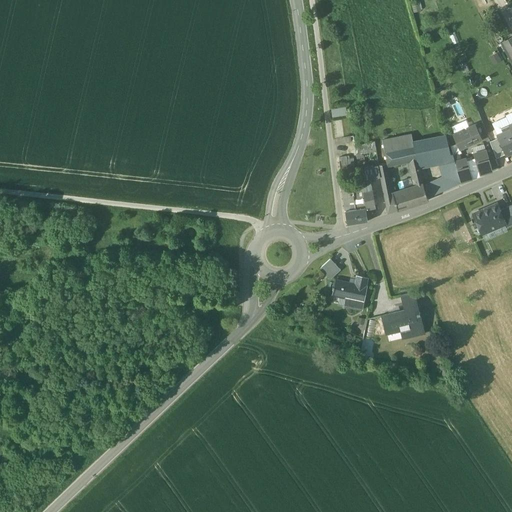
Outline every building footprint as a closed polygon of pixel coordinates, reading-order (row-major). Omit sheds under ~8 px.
[(511,36),(501,43),(511,64),(511,36)] [(331,109),(332,117),(346,115),(345,107),(331,109)] [(501,128),(503,132),(497,134),(499,138),(506,155),(511,151),(511,128),(510,124),(501,128)] [(475,125),(454,135),(458,143),(460,149),(481,139),(475,125)] [(411,135),(382,140),(387,163),(409,159),(416,158),(413,141),(411,135)] [(446,135),(413,141),(416,158),(417,161),(450,154),(446,135)] [(499,138),(489,142),(497,159),(506,155),(499,138)] [(382,140),(374,142),(376,151),(378,165),(386,164),(387,163),(382,140)] [(374,142),(355,146),(357,155),(376,151),(374,142)] [(451,146),(453,155),(459,154),(461,153),(459,149),(460,149),(458,143),(451,146)] [(486,150),(475,154),(476,159),(478,167),(481,175),(492,172),(486,150)] [(451,154),(417,161),(419,168),(419,169),(439,165),(442,177),(423,185),(427,198),(461,183),(455,162),(453,155),(453,154),(450,154),(451,154)] [(459,154),(453,155),(455,162),(461,160),(459,154)] [(346,156),(339,157),(342,175),(349,174),(346,159),(346,156)] [(349,159),(346,159),(349,174),(356,173),(354,158),(349,159)] [(416,158),(409,159),(416,186),(423,184),(419,169),(419,168),(417,161),(416,158)] [(488,159),(492,170),(497,169),(494,158),(488,159)] [(461,160),(455,162),(461,183),(472,179),(469,170),(466,161),(466,159),(461,160)] [(478,167),(476,159),(466,161),(469,170),(478,167)] [(390,185),(386,164),(378,165),(380,176),(382,187),(383,187),(388,214),(399,210),(393,194),(391,185),(390,185)] [(378,165),(364,168),(367,184),(362,185),(362,186),(363,191),(372,189),(370,179),(380,176),(378,165)] [(416,186),(400,191),(406,208),(428,201),(427,198),(423,185),(423,184),(416,186)] [(353,188),(342,189),(345,211),(355,209),(354,199),(353,188)] [(372,189),(363,191),(364,198),(366,209),(375,207),(372,189)] [(400,191),(393,194),(399,210),(406,208),(400,191)] [(359,199),(354,199),(355,209),(365,207),(364,198),(359,199)] [(497,205),(474,214),(478,225),(477,229),(478,232),(482,234),(505,224),(499,211),(497,205)] [(511,205),(499,211),(505,224),(506,227),(511,224),(511,205)] [(355,209),(345,211),(347,225),(368,222),(365,207),(355,209)] [(341,270),(330,259),(320,268),(330,279),(341,270)] [(355,284),(335,280),(334,287),(333,290),(332,295),(346,298),(364,301),(367,286),(366,286),(367,278),(357,275),(355,284)] [(415,292),(401,295),(404,308),(417,304),(415,292)] [(364,301),(346,298),(344,306),(362,310),(364,301)] [(417,304),(404,308),(404,310),(382,315),(386,333),(410,328),(412,336),(424,333),(417,304)]
